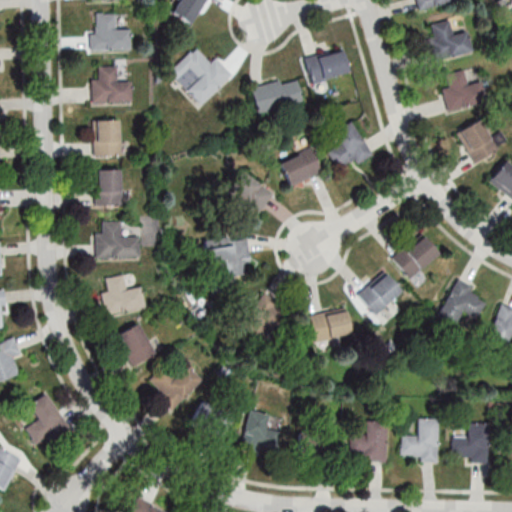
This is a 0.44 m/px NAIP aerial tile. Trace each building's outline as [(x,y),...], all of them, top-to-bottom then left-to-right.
[(414,0),(417,11),(455,1),(454,0),(414,0)] [(113,14),(93,15),(93,34),(88,34),(88,51),(128,50),(128,29),(113,29),(113,14)] [(450,35),(447,21),(429,25),(432,38),(425,40),(430,62),(469,53),(464,32),(450,35)] [(198,105),(230,75),(214,58),(208,64),(194,48),(168,73),(198,105)] [(346,74),(341,50),(304,59),(310,83),(346,74)] [(114,67),(96,67),(96,80),(89,80),(90,103),(129,102),(129,82),(115,82),(114,67)] [(447,87),(440,89),(446,111),(482,102),(477,82),(465,86),(461,71),(444,75),(447,87)] [(249,88),(256,115),(302,102),(295,80),(279,85),(278,80),(249,88)] [(118,155),(117,118),(93,118),(93,156),(118,155)] [(472,163),(495,150),(478,120),(455,133),(472,163)] [(339,145),(326,152),(336,169),(353,160),(356,164),(370,156),(350,122),(332,132),(339,145)] [(288,187),(320,172),(309,148),(277,163),(288,187)] [(487,181),(511,201),(511,167),(504,161),(487,181)] [(94,168),(94,205),(118,206),(119,169),(94,168)] [(238,195),(231,207),(246,216),(250,208),(258,213),(272,192),(239,172),(229,189),(238,195)] [(138,257),(137,236),(119,237),(119,222),(100,222),(101,233),(94,234),(94,258),(138,257)] [(250,273),(245,239),(228,241),(227,236),(202,240),(206,265),(223,262),(225,276),(250,273)] [(436,253),(421,236),(404,252),(400,249),(389,259),(409,279),(436,253)] [(400,291),(383,273),(357,297),(373,315),(400,291)] [(143,307),(139,287),(125,290),(122,275),(104,279),(106,292),(100,293),(104,315),(143,307)] [(434,318),(451,328),(461,312),(475,320),(486,302),(469,292),(472,288),(457,279),(434,318)] [(269,328),(282,306),(261,294),(243,325),(256,333),(261,324),(269,328)] [(511,336),(511,307),(500,303),(486,342),(505,349),(509,335),(511,336)] [(313,341),(348,335),(344,309),(309,314),(313,341)] [(115,335),(131,366),(153,354),(137,323),(115,335)] [(0,380),(18,374),(11,357),(19,354),(13,338),(0,343),(0,380)] [(170,411),(201,381),(185,366),(173,379),(161,367),(148,381),(166,399),(162,403),(170,411)] [(35,448),(66,431),(46,394),(28,404),(36,420),(24,427),(35,448)] [(239,450),(260,455),(261,449),(275,451),(279,432),(264,429),(267,415),(247,411),(239,450)] [(436,462),(437,419),(417,418),(416,436),(400,436),(400,456),(419,456),(419,462),(436,462)] [(384,462),(385,419),(365,419),(365,436),(349,435),(348,456),(360,456),(360,461),(384,462)] [(466,437),(451,437),(451,457),(470,457),(470,463),(487,463),(487,423),(467,423),(466,437)] [(511,432),(503,433),(503,454),(511,453),(511,432)] [(18,457),(0,450),(0,488),(5,491),(18,457)] [(165,511),(135,499),(129,511),(165,511)]
